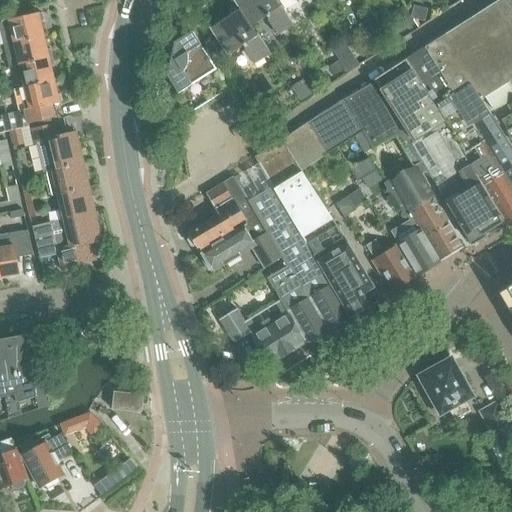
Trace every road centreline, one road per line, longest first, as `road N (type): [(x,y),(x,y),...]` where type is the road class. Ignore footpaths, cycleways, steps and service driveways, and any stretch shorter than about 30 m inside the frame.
road 1 (tertiary): [(147,249),(122,134),(133,0)]
road 2 (residential): [(359,420),(476,276)]
road 3 (residential): [(203,427),(359,420)]
road 4 (tertiary): [(203,427),(164,281)]
road 5 (residential): [(0,311),(148,285)]
road 6 (tertiary): [(148,285),(174,428)]
